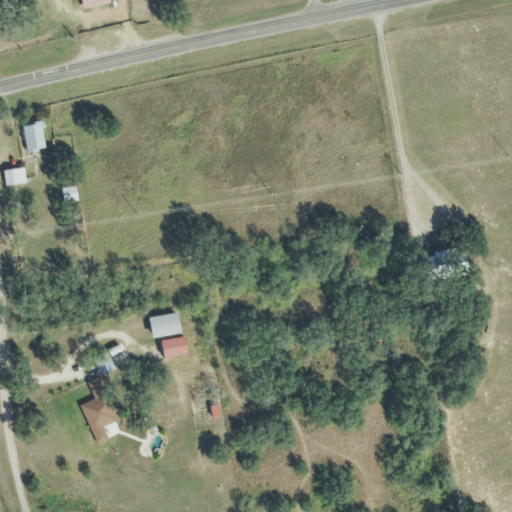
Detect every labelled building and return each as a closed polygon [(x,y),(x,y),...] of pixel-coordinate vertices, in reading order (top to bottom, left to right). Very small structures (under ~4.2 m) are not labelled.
[(75,0),(78,12),(109,5),(107,0),(75,0)] [(19,126),(23,153),(43,150),(39,123),(19,126)] [(1,172),(3,187),(23,184),(21,169),(1,172)] [(148,341),(177,335),(173,314),(144,319),(148,341)] [(113,370),(104,352),(91,359),(99,377),(113,370)] [(93,401),(78,407),(94,446),(105,441),(100,428),(117,422),(99,379),(86,384),(93,401)]
